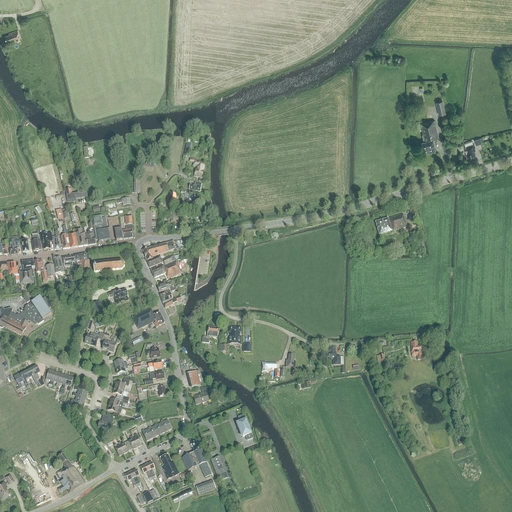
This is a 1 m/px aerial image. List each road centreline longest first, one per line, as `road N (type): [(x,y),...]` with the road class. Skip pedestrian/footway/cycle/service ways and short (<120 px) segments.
road 1 (tertiary): [(235,228),(316,217),(511,160)]
road 2 (tertiary): [(115,468),(186,426),(170,330),(138,244)]
road 3 (residential): [(235,228),(221,310),(312,342),(343,343)]
road 4 (tertiary): [(0,260),(138,244)]
